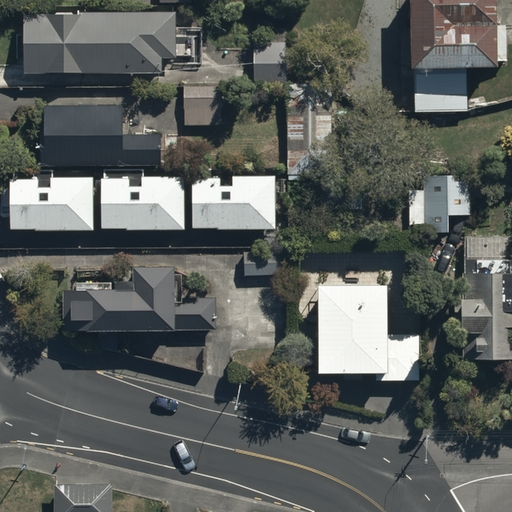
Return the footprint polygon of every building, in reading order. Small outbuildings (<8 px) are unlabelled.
[(491,0),(404,0),(405,62),(414,62),(414,107),(467,107),(467,64),(493,64),(493,57),(505,57),(505,24),(491,24),(491,0)] [(175,10),(24,10),(25,72),(159,71),(159,57),(175,56),(175,10)] [(284,41),(253,41),(254,83),(285,83),(284,41)] [(332,80),(287,80),(287,178),(300,178),(300,174),(332,174),(332,80)] [(221,84),(185,84),(185,125),(225,124),(225,98),(222,98),(221,84)] [(122,102),(45,103),(45,142),(41,142),(40,163),(161,165),(161,160),(183,160),(183,132),(121,131),(122,102)] [(421,187),(408,187),(408,224),(421,223),(422,229),(446,229),(446,210),(469,210),(469,170),(421,171),(421,187)] [(221,173),(191,173),(191,225),(275,225),(275,172),(233,172),(233,181),(221,181),(221,173)] [(130,176),(101,176),(102,226),(185,225),(184,173),(143,174),(143,181),(130,181),(130,176)] [(39,176),(10,175),(11,227),(94,225),(93,174),(51,174),(52,183),(39,183),(39,176)] [(511,235),(464,235),(463,271),(459,271),(459,293),(457,293),(456,328),(461,328),(461,355),(511,355),(511,235)] [(284,249),(243,249),(243,272),(284,273),(284,249)] [(135,285),(64,288),(64,328),(215,327),(215,296),(176,296),(176,262),(135,262),(135,285)] [(384,281),(314,281),(315,368),(382,367),(382,378),(417,377),(417,332),(384,332),(384,281)] [(113,511),(113,479),(54,480),(54,511),(113,511)]
